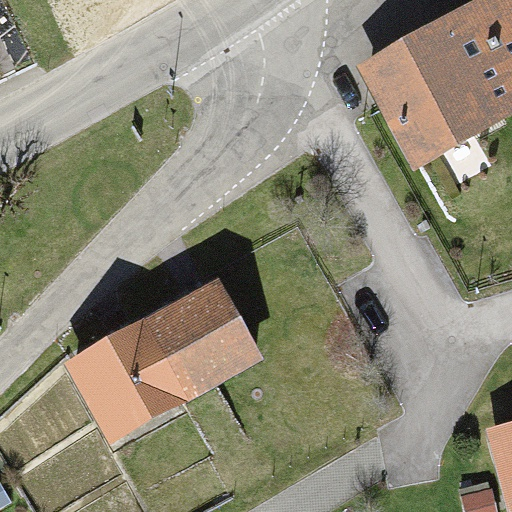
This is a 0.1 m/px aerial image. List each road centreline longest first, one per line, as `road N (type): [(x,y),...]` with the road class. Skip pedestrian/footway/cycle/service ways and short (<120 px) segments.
road 1 (residential): [(261,84),(245,120),(192,183),(0,387)]
road 2 (residential): [(511,327),(440,323),(327,128),(261,84)]
road 3 (tertiary): [(0,130),(232,0)]
